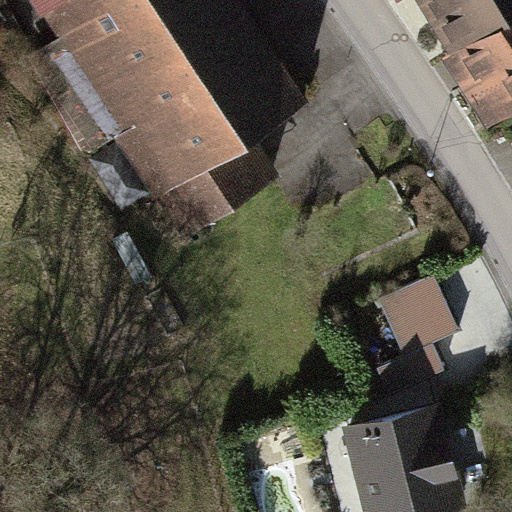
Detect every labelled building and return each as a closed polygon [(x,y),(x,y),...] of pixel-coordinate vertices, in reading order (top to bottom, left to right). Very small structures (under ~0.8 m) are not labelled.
[(127,124),(162,180),(242,129),(299,93),(240,0),(65,0),(54,8),(75,42),(127,124)] [(511,0),(426,0),(456,46),(511,10),(511,0)] [(511,10),(456,46),(497,109),(511,100),(511,10)] [(127,124),(75,42),(38,65),(90,147),(127,124)] [(270,174),(242,129),(162,180),(190,224),(270,174)] [(382,294),(406,348),(432,336),(461,323),(437,269),(382,294)] [(443,360),(432,336),(406,348),(377,361),(388,384),(443,360)] [(377,511),(457,494),(433,393),(344,413),(366,511),(377,511)]
